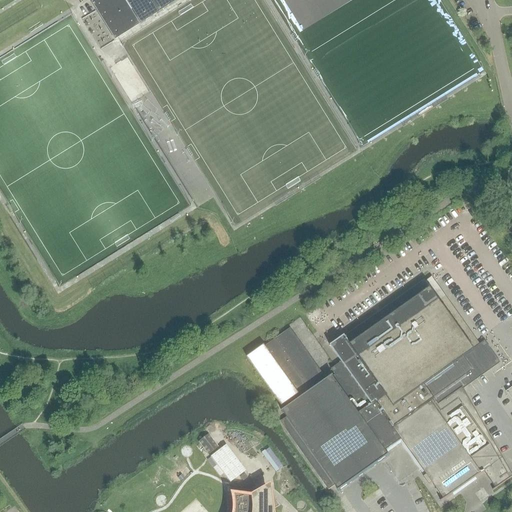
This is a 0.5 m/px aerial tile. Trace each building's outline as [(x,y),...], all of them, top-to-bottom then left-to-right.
[(159,12),(177,0),(96,0),(92,3),(115,40),(138,25),(159,12)] [(342,340),(332,346),(340,358),(341,358),(343,361),(343,362),(339,364),(337,366),(331,370),(335,375),(333,377),(333,376),(282,412),(282,413),(283,412),(287,418),(280,422),(300,450),(328,490),(335,486),(339,491),(338,491),(338,492),(341,490),(382,461),(389,456),(389,455),(388,456),(385,452),(401,440),(421,468),(423,471),(426,475),(423,477),(429,485),(432,483),(443,500),(441,502),(484,472),(495,488),(493,490),(493,491),(511,477),(511,474),(501,455),(464,390),(463,389),(467,386),(470,384),(495,366),(495,365),(492,367),(486,358),(488,356),(488,355),(487,356),(480,347),(482,346),(481,345),(477,348),(450,310),(454,308),(435,282),(432,278),(432,277),(425,282),(424,281),(381,311),(378,314),(342,340)] [(291,329),(290,329),(247,359),(281,406),(324,375),(323,375),(290,329),(291,329)] [(208,435),(198,442),(208,456),(218,448),(208,435)] [(226,445),(210,457),(230,483),(245,471),(238,462),(230,451),(226,445)] [(273,461),(269,464),(276,473),(279,470),(273,461)] [(272,511),(269,485),(249,496),(228,493),(230,498),(230,500),(230,503),(231,505),(231,508),(231,511),(230,511),(272,511)]
